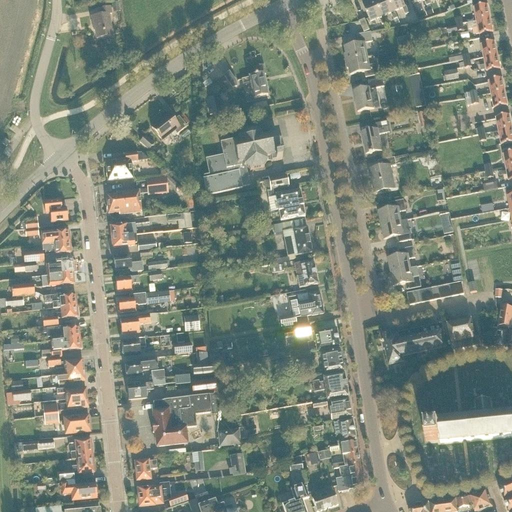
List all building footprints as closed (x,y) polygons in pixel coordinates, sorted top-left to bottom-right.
[(374,0),(363,5),(370,22),(379,18),(382,25),(386,24),(383,17),(382,17),(374,0)] [(374,0),(382,17),(383,17),(391,13),(394,20),(398,19),(395,12),(394,12),(388,0),(374,0)] [(403,9),(406,15),(410,14),(407,7),(406,7),(402,0),(388,0),(394,12),(395,12),(403,9)] [(111,5),(113,13),(120,12),(118,3),(111,5)] [(474,8),(474,10),(470,11),(471,16),(475,15),(476,22),(490,19),(487,6),(474,8)] [(94,25),(97,39),(112,36),(108,15),(111,15),(110,7),(99,9),(100,16),(91,18),(92,26),(94,25)] [(433,15),(431,9),(424,11),(426,17),(433,15)] [(474,35),(479,34),(479,35),(493,33),(490,19),(476,22),(477,24),(467,26),(468,31),(473,30),(474,35)] [(370,31),(365,20),(359,22),(364,33),(370,31)] [(463,25),(456,26),(456,27),(447,29),(448,35),(458,33),(457,32),(464,31),(463,25)] [(345,55),(346,62),(367,58),(365,44),(373,43),(371,33),(357,36),(359,45),(345,48),(346,55),(345,55)] [(413,46),(412,37),(404,39),(406,47),(413,46)] [(495,43),(481,46),(484,59),(498,57),(495,43)] [(387,55),(389,62),(397,60),(395,53),(387,55)] [(480,67),(481,71),(486,70),(487,73),(500,70),(498,57),(484,59),(485,66),(480,67)] [(364,73),(366,79),(379,76),(378,70),(377,65),(369,67),(367,58),(346,62),(347,69),(349,69),(350,76),(364,73)] [(248,78),(241,80),(242,85),(250,84),(253,100),(267,97),(263,76),(265,75),(263,67),(253,69),(255,76),(248,78)] [(457,71),(444,73),(446,82),(459,80),(457,71)] [(232,89),(237,87),(235,81),(229,72),(223,76),(232,89)] [(369,88),(353,92),(358,113),(374,109),(373,109),(379,107),(376,90),(384,88),(382,80),(368,82),(369,88)] [(502,80),(488,82),(491,96),(505,93),(502,80)] [(491,96),(494,109),(508,107),(505,93),(491,96)] [(219,97),(205,100),(209,116),(223,113),(222,108),(224,108),(222,101),(221,102),(219,97)] [(430,127),(427,113),(420,114),(423,129),(430,127)] [(168,115),(151,128),(161,142),(174,132),(177,135),(186,128),(178,117),(173,121),(168,115)] [(511,129),(511,128),(509,116),(496,119),(496,121),(492,121),(493,126),(497,125),(498,133),(511,129)] [(378,136),(389,134),(387,122),(373,125),(374,131),(362,134),(366,155),(382,152),(378,136)] [(485,135),(484,128),(481,129),(479,124),(476,124),(476,125),(474,125),(475,130),(477,129),(478,137),(485,135)] [(282,160),(279,148),(283,147),(281,140),(277,140),(276,134),(271,135),(270,134),(269,134),(269,135),(268,136),(267,130),(263,131),(262,133),(261,133),(260,134),(254,130),(255,129),(254,129),(253,130),(242,132),(241,132),(241,134),(239,137),(237,138),(237,139),(235,140),(234,138),(228,139),(229,142),(220,144),(223,157),(218,159),(217,158),(206,160),(209,176),(204,177),(204,180),(203,180),(207,197),(231,192),(242,189),(242,188),(249,186),(245,167),(250,170),(249,171),(250,172),(251,170),(262,168),(263,169),(264,168),(263,167),(267,162),(268,162),(269,161),(272,163),(282,160)] [(511,129),(498,133),(501,146),(511,143),(511,129)] [(145,137),(139,143),(148,151),(154,145),(145,137)] [(511,167),(511,153),(503,155),(506,169),(511,167)] [(138,163),(137,154),(124,155),(125,160),(104,163),(107,183),(133,180),(131,164),(138,163)] [(380,169),(370,172),(374,193),(394,188),(390,168),(396,166),(395,159),(378,162),(380,169)] [(508,181),(509,182),(511,181),(511,167),(506,169),(507,176),(503,177),(504,182),(508,181)] [(492,171),(486,173),(487,179),(494,178),(492,171)] [(285,175),(268,178),(270,192),(267,193),(268,200),(271,213),(278,212),(280,222),(304,218),(301,200),(299,192),(288,194),(285,175)] [(148,195),(167,193),(165,181),(147,183),(148,195)] [(439,202),(447,201),(445,190),(437,192),(439,202)] [(118,215),(141,213),(139,200),(138,191),(116,193),(116,196),(107,197),(108,214),(118,213),(118,215)] [(192,198),(184,198),(184,205),(186,204),(187,210),(193,210),(192,198)] [(61,210),(60,201),(44,202),(45,214),(50,213),(51,224),(67,222),(66,209),(61,210)] [(390,210),(378,212),(381,226),(401,222),(399,213),(405,212),(403,201),(389,204),(390,210)] [(177,223),(178,231),(191,229),(190,215),(177,217),(177,216),(167,217),(167,224),(177,223)] [(442,224),(450,222),(449,215),(440,217),(442,224)] [(401,222),(381,226),(384,241),(396,239),(397,244),(411,241),(409,230),(407,221),(401,223),(401,222)] [(26,230),(38,229),(37,222),(25,223),(26,230)] [(283,237),(287,259),(311,254),(306,229),(292,231),(290,223),(273,227),(275,238),(283,237)] [(136,225),(110,227),(111,238),(137,236),(136,225)] [(38,236),(38,229),(26,230),(25,230),(26,238),(38,236)] [(41,239),(42,246),(69,243),(68,232),(53,234),(53,232),(41,233),(41,239)] [(183,235),(185,245),(193,243),(192,233),(183,235)] [(138,244),(137,241),(137,236),(111,238),(112,249),(129,247),(134,247),(134,245),(138,244)] [(45,256),(55,255),(71,253),(69,243),(42,246),(42,252),(44,252),(45,256)] [(174,260),(201,259),(200,245),(173,247),(174,260)] [(400,257),(387,260),(390,273),(410,269),(408,260),(415,259),(413,248),(398,251),(400,257)] [(24,265),(44,262),(43,253),(23,255),(24,265)] [(142,263),(131,265),(130,257),(113,259),(115,273),(130,271),(131,274),(143,273),(142,263)] [(299,289),(317,285),(313,261),(296,265),(296,262),(282,265),(282,266),(270,268),(271,275),(283,273),(283,270),(295,268),(299,289)] [(451,271),(459,269),(460,269),(459,261),(450,263),(451,271)] [(46,266),(47,277),(73,274),(72,263),(46,266)] [(160,263),(147,265),(148,272),(161,270),(166,269),(165,263),(160,264),(160,263)] [(36,264),(24,265),(24,266),(25,274),(37,272),(36,264)] [(421,288),(420,284),(417,268),(410,269),(390,273),(393,287),(405,285),(406,291),(421,288)] [(161,272),(148,274),(149,282),(162,281),(161,272)] [(74,285),(73,274),(47,277),(47,278),(41,279),(42,288),(52,287),(74,285)] [(130,285),(139,284),(138,277),(115,280),(117,293),(131,292),(130,285)] [(458,297),(464,295),(461,284),(456,285),(458,297)] [(33,285),(11,287),(12,299),(34,297),(33,285)] [(458,297),(456,285),(450,286),(452,298),(458,297)] [(446,299),(452,298),(450,286),(444,287),(446,299)] [(444,287),(438,288),(440,300),(446,299),(444,287)] [(440,300),(438,288),(432,290),(434,301),(440,300)] [(434,301),(432,290),(426,291),(428,303),(434,301)] [(428,303),(426,291),(420,292),(422,304),(428,303)] [(422,304),(420,292),(413,293),(416,305),(422,304)] [(157,294),(146,295),(147,306),(159,305),(165,304),(169,304),(168,293),(164,293),(157,294)] [(303,296),(296,298),(297,304),(300,319),(305,318),(323,315),(319,293),(303,296)] [(416,305),(413,293),(407,295),(410,306),(416,305)] [(129,300),(118,302),(118,307),(117,307),(117,312),(119,312),(119,314),(135,313),(134,307),(146,305),(144,295),(129,296),(129,300)] [(45,304),(52,304),(52,310),(76,307),(75,296),(60,298),(60,296),(44,298),(45,304)] [(6,309),(23,307),(22,298),(4,300),(6,309)] [(511,305),(510,305),(509,308),(509,309),(501,308),(498,329),(511,331),(511,329),(511,305)] [(49,317),(30,319),(31,329),(53,327),(52,320),(77,318),(76,307),(52,310),(48,310),(49,317)] [(294,316),(279,318),(281,329),(296,326),(294,316)] [(137,320),(120,322),(121,336),(139,334),(138,326),(150,325),(149,317),(137,319),(137,320)] [(185,334),(199,332),(198,317),(183,319),(185,334)] [(448,325),(453,351),(480,346),(478,338),(475,339),(473,332),(473,327),(471,320),(448,325)] [(388,333),(381,335),(385,350),(386,350),(390,365),(402,363),(401,357),(445,348),(442,335),(443,335),(441,325),(389,337),(388,333)] [(304,338),(302,326),(294,327),(296,340),(304,338)] [(80,339),(78,329),(63,331),(63,328),(44,330),(44,328),(36,329),(36,335),(46,334),(47,338),(50,338),(51,342),(80,339)] [(284,339),(293,337),(292,332),(291,332),(291,328),(283,329),(283,330),(283,333),(284,339)] [(316,351),(325,350),(339,347),(336,329),(315,333),(317,342),(315,342),(316,351)] [(492,338),(496,338),(495,345),(506,346),(509,331),(498,329),(493,329),(492,338)] [(185,334),(177,335),(178,344),(185,343),(185,334)] [(9,338),(10,346),(18,345),(18,337),(9,338)] [(61,352),(65,351),(81,350),(80,339),(51,342),(52,352),(51,352),(51,353),(51,360),(60,359),(62,358),(61,352)] [(124,356),(124,358),(140,356),(139,348),(145,348),(144,340),(135,341),(136,343),(122,344),(123,349),(121,351),(121,355),(124,356)] [(190,345),(173,347),(173,350),(174,356),(191,354),(190,345)] [(339,350),(320,354),(322,362),(324,375),(343,372),(339,350)] [(51,360),(47,360),(48,368),(55,367),(56,371),(65,369),(65,375),(83,373),(82,361),(64,363),(62,363),(60,364),(60,359),(51,360)] [(130,365),(124,366),(126,379),(142,377),(141,372),(157,370),(156,360),(135,362),(136,364),(130,365)] [(197,367),(193,367),(194,376),(213,374),(213,369),(207,369),(207,366),(197,367)] [(164,378),(163,371),(151,373),(151,380),(164,378)] [(65,375),(57,376),(58,386),(69,385),(71,385),(71,383),(84,381),(83,373),(65,375)] [(318,382),(313,383),(314,393),(325,391),(327,401),(348,397),(344,374),(322,378),(324,384),(318,385),(318,382)] [(146,399),(145,391),(153,391),(152,388),(165,386),(164,378),(151,380),(152,385),(127,387),(128,401),(146,399)] [(216,381),(191,384),(193,396),(218,393),(216,381)] [(21,383),(10,384),(11,392),(22,391),(21,383)] [(64,394),(65,397),(65,401),(86,399),(85,390),(76,391),(72,390),(64,391),(62,390),(56,391),(57,395),(64,394)] [(31,401),(30,392),(11,394),(13,403),(31,401)] [(152,412),(154,426),(151,426),(152,434),(155,434),(156,448),(187,445),(185,430),(196,428),(195,416),(210,415),(211,416),(216,416),(214,396),(209,397),(209,396),(163,401),(163,402),(154,403),(154,404),(152,404),(153,412),(152,412)] [(87,408),(86,399),(65,401),(66,405),(59,406),(60,413),(66,412),(66,411),(75,411),(78,409),(87,408)] [(351,418),(348,399),(330,402),(331,410),(328,410),(330,421),(339,420),(351,418)] [(439,443),(439,444),(511,436),(511,412),(508,413),(491,415),(490,400),(475,401),(476,410),(471,410),(471,417),(437,420),(437,423),(438,427),(439,426),(441,440),(439,440),(439,443)] [(311,404),(312,410),(327,407),(326,401),(311,404)] [(56,406),(42,408),(43,417),(57,416),(57,414),(57,407),(56,406)] [(298,417),(306,415),(305,408),(297,410),(298,417)] [(57,416),(43,417),(44,427),(58,425),(57,416)] [(89,432),(88,417),(64,419),(65,435),(89,432)] [(355,439),(352,420),(333,423),(335,435),(339,435),(341,442),(355,439)] [(437,423),(437,426),(424,428),(425,442),(439,440),(439,443),(439,440),(441,440),(439,426),(438,427),(437,423)] [(323,431),(322,424),(312,426),(313,433),(323,431)] [(256,435),(254,427),(244,430),(246,438),(256,435)] [(220,447),(233,446),(233,448),(239,448),(238,432),(219,434),(220,447)] [(52,441),(37,443),(37,451),(53,450),(53,448),(52,441)] [(74,442),(75,453),(70,453),(71,461),(76,460),(92,458),(90,441),(74,442)] [(357,454),(355,442),(340,445),(342,456),(357,454)] [(317,454),(319,462),(330,460),(328,452),(317,454)] [(343,464),(332,465),(333,469),(344,467),(359,465),(357,454),(342,456),(343,464)] [(229,457),(230,462),(232,476),(232,477),(245,475),(245,474),(242,458),(242,455),(229,457)] [(306,459),(307,464),(310,464),(310,468),(317,466),(315,455),(308,456),(308,459),(306,459)] [(72,472),(58,473),(59,483),(66,482),(75,481),(74,481),(74,475),(94,473),(92,458),(76,460),(77,467),(71,468),(72,472)] [(302,471),(300,460),(288,462),(290,473),(302,471)] [(148,463),(148,462),(135,464),(135,466),(133,469),(134,472),(136,473),(137,481),(150,480),(149,471),(156,470),(156,462),(148,463)] [(203,473),(202,463),(193,464),(195,474),(203,473)] [(339,469),(340,479),(336,480),(338,494),(348,492),(348,491),(363,488),(359,465),(344,467),(344,468),(339,469)] [(511,496),(511,479),(498,486),(504,500),(511,496)] [(66,482),(66,484),(61,485),(62,496),(71,495),(72,502),(96,499),(95,485),(76,487),(75,481),(66,482)] [(169,484),(159,485),(159,488),(160,488),(160,489),(161,496),(162,504),(167,502),(167,501),(171,500),(169,500),(168,485),(169,485),(169,484)] [(294,502),(282,506),(283,511),(305,511),(301,500),(307,498),(303,487),(290,491),(292,496),(294,502)] [(160,488),(159,488),(138,490),(139,500),(137,502),(137,505),(139,507),(140,508),(153,506),(153,505),(161,504),(162,504),(161,497),(161,496),(160,489),(160,488)] [(330,489),(320,492),(324,503),(326,502),(328,509),(337,506),(333,493),(332,493),(331,489),(330,489)] [(480,511),(482,511),(492,507),(486,491),(469,497),(472,511),(480,511)] [(312,500),(315,511),(320,511),(328,509),(326,502),(324,503),(320,492),(314,494),(316,498),(312,500)] [(171,500),(167,501),(167,502),(170,509),(188,503),(185,495),(171,500)] [(472,511),(469,497),(456,499),(458,511),(472,511)] [(429,504),(430,511),(457,511),(456,499),(429,504)] [(215,500),(197,506),(199,511),(236,511),(235,511),(233,511),(231,506),(224,508),(223,504),(217,506),(215,500)] [(190,511),(199,511),(197,506),(196,501),(188,504),(190,511)]
